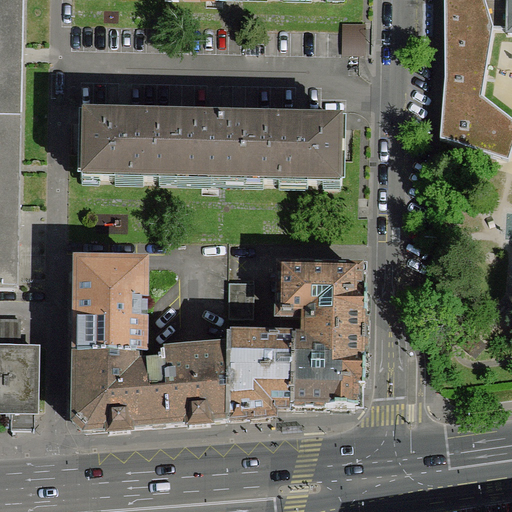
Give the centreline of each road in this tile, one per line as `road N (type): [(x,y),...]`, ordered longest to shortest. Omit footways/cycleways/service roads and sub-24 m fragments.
road 1 (residential): [(401,0),(390,413),(369,476)]
road 2 (unclassified): [(62,72),(54,504)]
road 3 (secondary): [(369,476),(54,504)]
road 4 (secondary): [(511,460),(369,476)]
